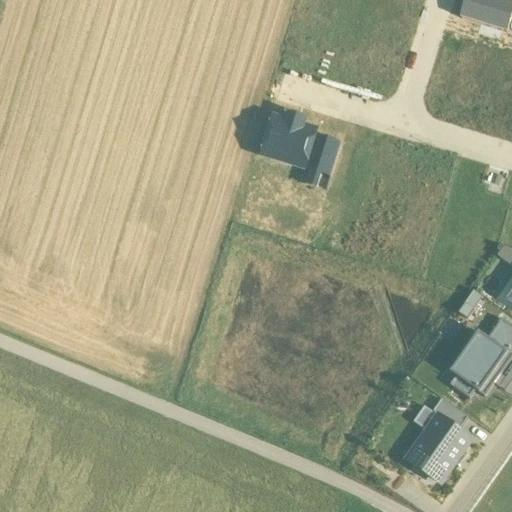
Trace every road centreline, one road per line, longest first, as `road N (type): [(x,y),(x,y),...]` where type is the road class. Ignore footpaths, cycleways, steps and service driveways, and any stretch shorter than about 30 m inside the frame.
road 1 (unclassified): [(0,345),(394,511)]
road 2 (residential): [(280,85),(405,122)]
road 3 (residential): [(405,122),(442,0)]
